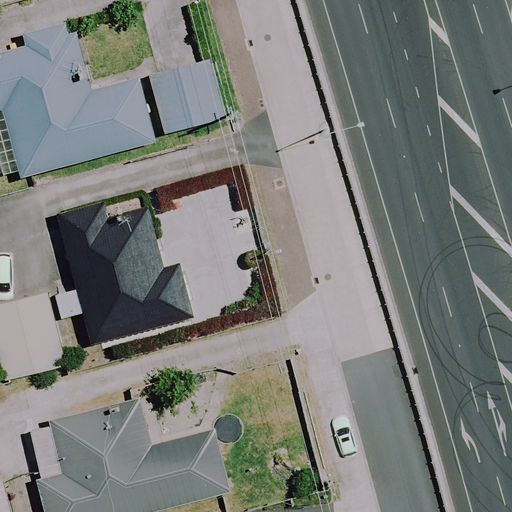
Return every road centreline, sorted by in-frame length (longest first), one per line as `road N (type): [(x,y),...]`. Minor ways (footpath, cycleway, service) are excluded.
road 1 (primary): [(506,511),(364,0)]
road 2 (residential): [(360,333),(265,0)]
road 3 (residential): [(409,511),(360,333)]
road 4 (primary): [(471,0),(511,130)]
